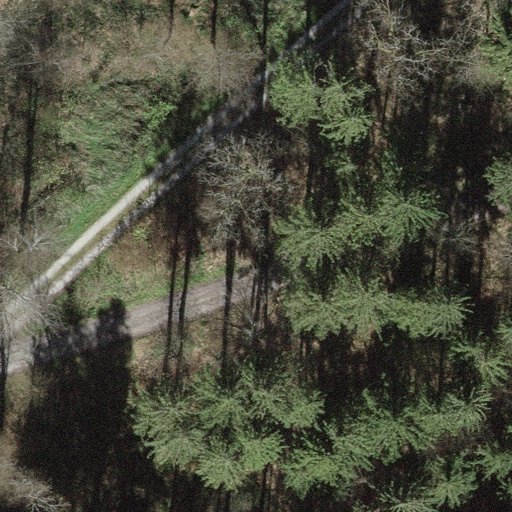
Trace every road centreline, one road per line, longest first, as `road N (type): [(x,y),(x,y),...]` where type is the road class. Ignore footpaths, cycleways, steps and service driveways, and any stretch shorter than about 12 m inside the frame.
road 1 (track): [(0,357),(511,187)]
road 2 (track): [(0,326),(365,0)]
